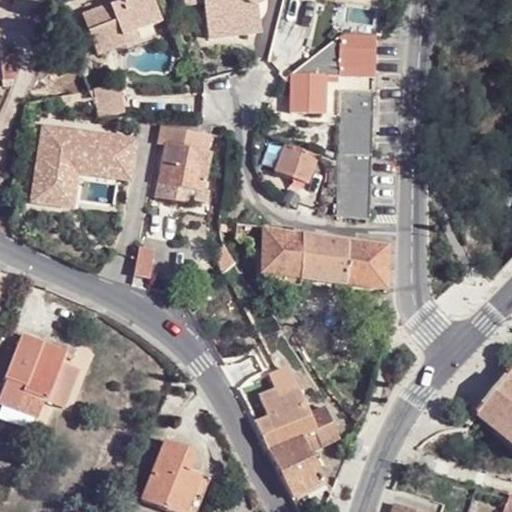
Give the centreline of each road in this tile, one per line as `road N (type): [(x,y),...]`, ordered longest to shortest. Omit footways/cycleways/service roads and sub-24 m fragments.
road 1 (residential): [(0,246),(143,309),(177,338),(201,364),(283,511)]
road 2 (residential): [(420,0),(406,148),(411,285),(420,318),(450,353)]
road 3 (secondary): [(450,353),(395,423),(363,511)]
